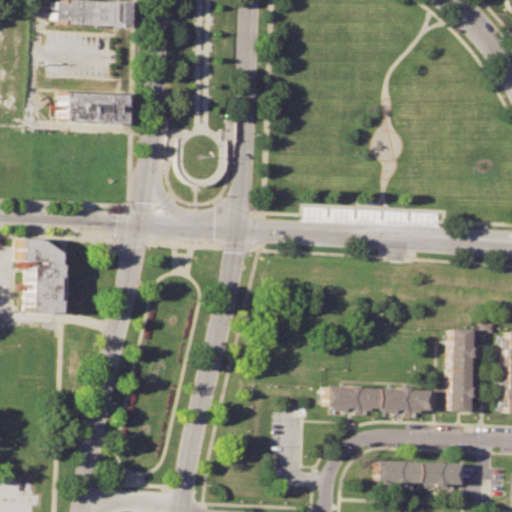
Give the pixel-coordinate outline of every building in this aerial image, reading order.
[(48,0),(48,20),(57,20),(57,23),(122,27),(122,0),(48,0)] [(57,121),(117,125),(119,92),(58,90),(57,121)] [(13,310),(54,312),(53,248),(38,236),(16,236),(13,310)] [(476,320),(489,321),(488,332),(475,332),(476,320)] [(442,409),(463,410),(465,327),(444,327),(442,409)] [(499,413),(511,413),(511,330),(502,330),(499,413)] [(319,405),(328,405),(359,407),(378,408),(408,409),(420,410),(421,389),(320,384),(319,405)] [(373,480),(456,483),(457,463),(374,459),(373,480)]
